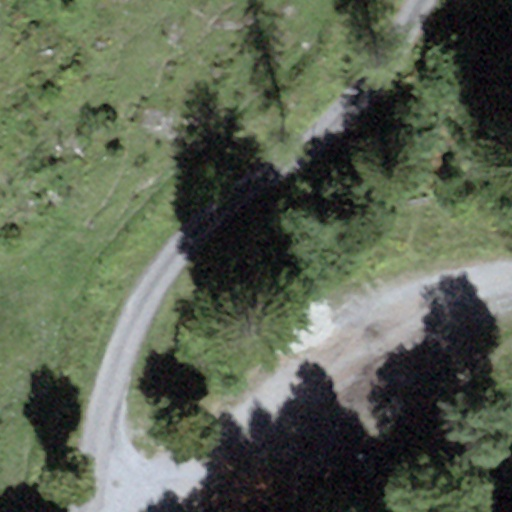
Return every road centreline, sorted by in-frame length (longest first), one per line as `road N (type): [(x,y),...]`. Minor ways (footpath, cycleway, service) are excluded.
road 1 (unclassified): [(430,0),(404,61),(343,126),(187,248),(121,345),(92,511)]
road 2 (track): [(96,491),(142,498),(188,481),(326,356),(393,316),(468,288),(511,284)]
